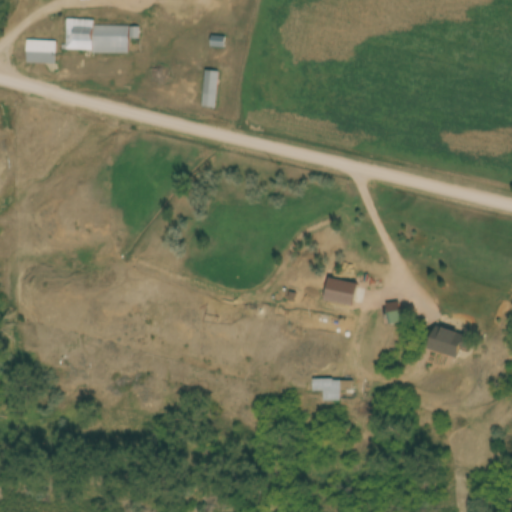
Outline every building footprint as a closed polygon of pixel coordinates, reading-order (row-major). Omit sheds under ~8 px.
[(96,27),(96,20),(68,20),(68,53),(132,54),(133,27),(96,27)] [(58,41),(27,41),(27,64),(58,64),(58,41)] [(218,109),(221,72),(207,71),(204,108),(218,109)] [(471,336),(434,328),(429,350),(458,358),(461,349),(468,351),(471,336)] [(324,402),(343,402),(343,390),(354,390),(354,381),(313,381),(313,392),(324,392),(324,402)]
